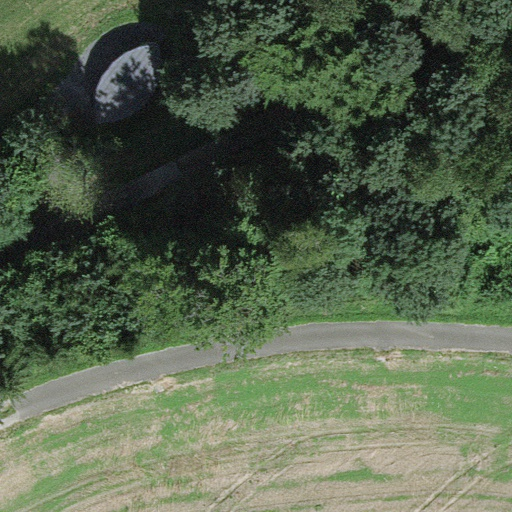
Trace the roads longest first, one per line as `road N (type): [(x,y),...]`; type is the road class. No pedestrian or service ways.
road 1 (track): [(0,250),(501,0)]
road 2 (track): [(511,351),(317,327),(0,402)]
